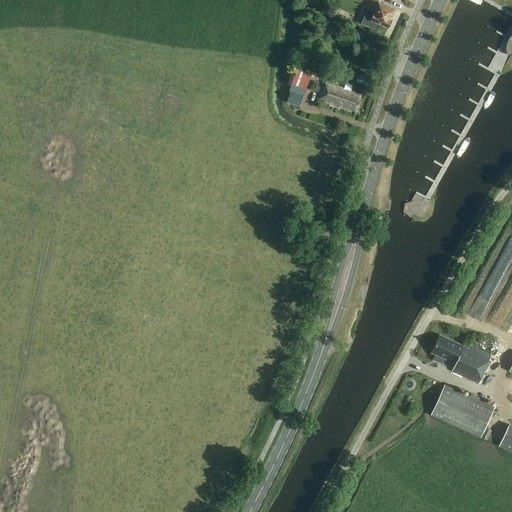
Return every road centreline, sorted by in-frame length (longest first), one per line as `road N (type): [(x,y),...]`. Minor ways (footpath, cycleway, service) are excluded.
road 1 (unclassified): [(511,184),(484,219),(321,511)]
road 2 (primary): [(358,227),(394,108),(440,0)]
road 3 (primary): [(248,511),(325,340)]
road 4 (primary): [(325,340),(355,263),(358,227)]
